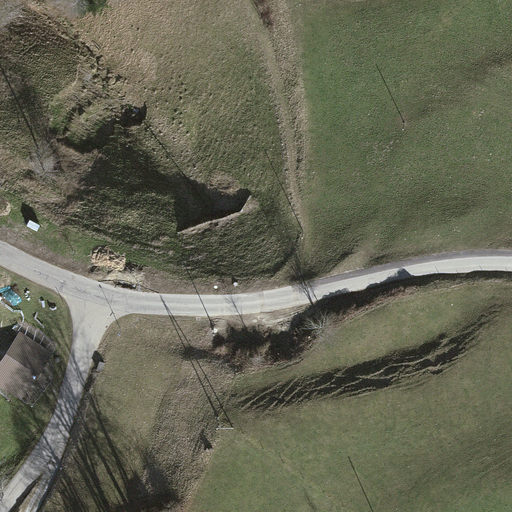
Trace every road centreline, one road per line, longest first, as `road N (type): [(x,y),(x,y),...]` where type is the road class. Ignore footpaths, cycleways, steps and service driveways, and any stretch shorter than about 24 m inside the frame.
road 1 (unclassified): [(511,264),(421,269),(223,307),(91,299)]
road 2 (unclassified): [(91,299),(75,374),(47,444),(0,507)]
road 3 (track): [(75,374),(53,465),(29,511)]
